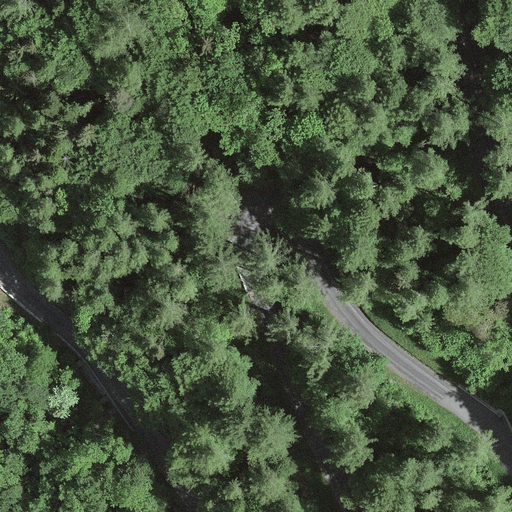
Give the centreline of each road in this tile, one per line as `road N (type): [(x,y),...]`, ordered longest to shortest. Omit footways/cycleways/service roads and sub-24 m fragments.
road 1 (tertiary): [(353,511),(258,291),(241,233),(251,205),(286,214),(348,312),(479,418),(511,460)]
road 2 (tertiary): [(0,267),(84,344),(203,511)]
road 3 (tertiary): [(511,229),(456,0)]
